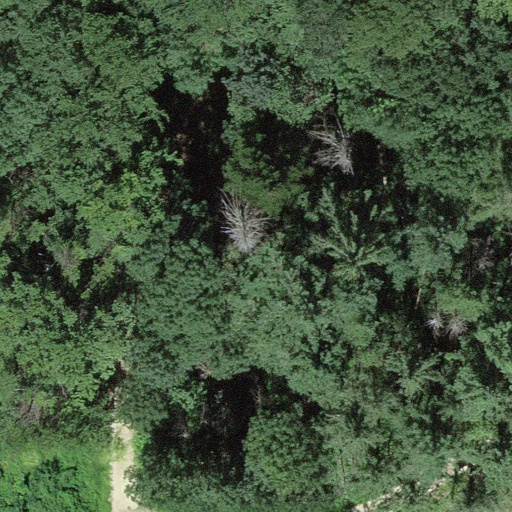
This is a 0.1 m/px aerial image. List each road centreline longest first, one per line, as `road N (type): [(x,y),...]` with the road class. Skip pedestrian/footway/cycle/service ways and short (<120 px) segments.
road 1 (track): [(102,511),(114,365),(173,168),(253,0)]
road 2 (track): [(373,511),(511,436)]
